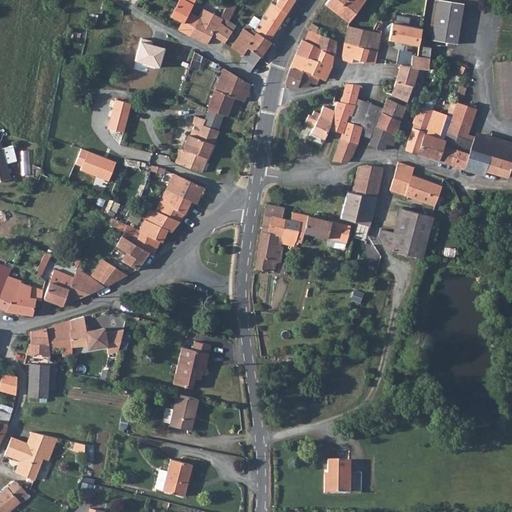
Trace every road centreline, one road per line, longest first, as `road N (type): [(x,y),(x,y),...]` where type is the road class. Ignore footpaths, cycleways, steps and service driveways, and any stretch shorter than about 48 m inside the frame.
road 1 (residential): [(256,179),(328,176),(367,156),(494,184),(511,178)]
road 2 (tertiary): [(260,511),(241,285)]
road 3 (tertiary): [(256,179),(281,58),(314,0)]
road 4 (track): [(111,0),(273,90)]
road 5 (residential): [(168,261),(114,299),(0,325)]
road 6 (residential): [(511,130),(489,123),(473,0)]
